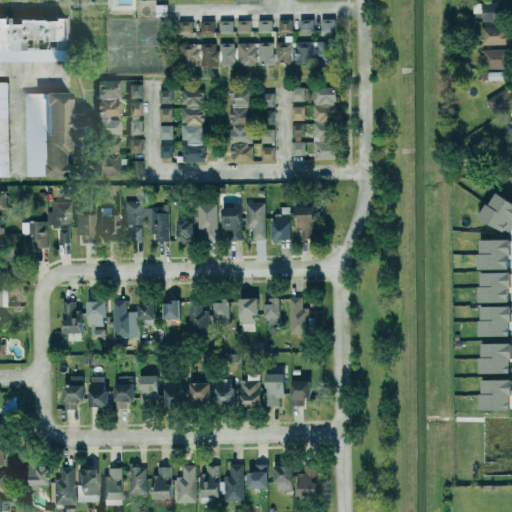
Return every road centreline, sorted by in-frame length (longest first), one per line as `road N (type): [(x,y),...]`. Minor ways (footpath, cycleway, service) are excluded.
road 1 (residential): [(341,511),(340,266),(364,171),(361,0)]
road 2 (residential): [(340,266),(65,272),(46,279),(37,301),(39,379)]
road 3 (residential): [(39,379),(40,422),(57,439),(340,432)]
